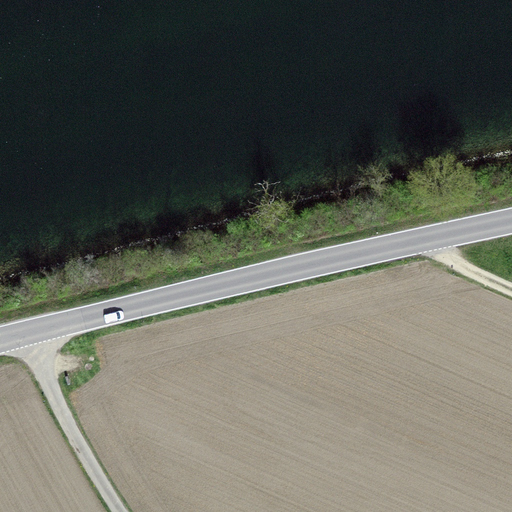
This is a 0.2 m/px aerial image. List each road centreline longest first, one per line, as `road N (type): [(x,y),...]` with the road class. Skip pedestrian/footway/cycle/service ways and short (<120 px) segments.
road 1 (tertiary): [(28,332),(511,218)]
road 2 (unclassified): [(119,511),(28,332)]
